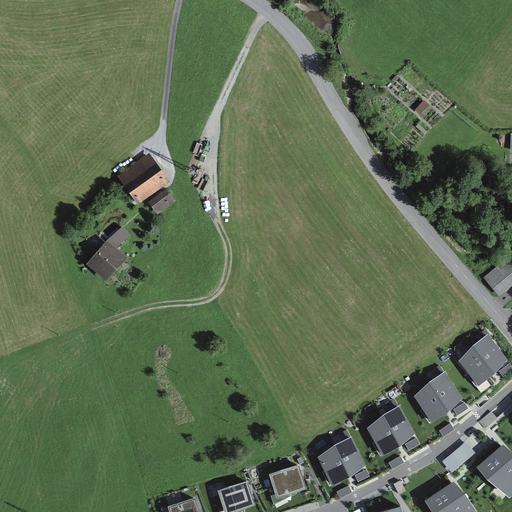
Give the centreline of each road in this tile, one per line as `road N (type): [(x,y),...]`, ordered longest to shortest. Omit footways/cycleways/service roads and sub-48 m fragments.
road 1 (residential): [(511,330),(392,190),(297,41),(256,0)]
road 2 (residential): [(320,511),(417,463),(511,388)]
road 3 (track): [(269,9),(216,112),(209,147),(219,223)]
